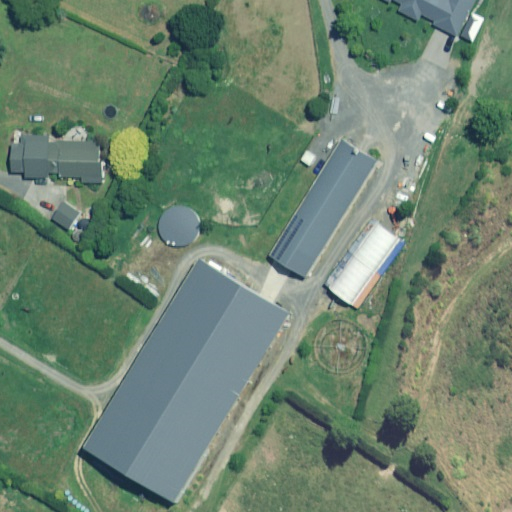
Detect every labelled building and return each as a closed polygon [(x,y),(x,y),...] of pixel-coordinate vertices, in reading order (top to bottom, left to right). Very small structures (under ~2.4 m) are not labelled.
[(383,0),(390,4),(392,0),(403,6),(400,12),(419,22),(422,16),(437,23),(435,27),(458,38),(477,0),(383,0)] [(27,179),(45,179),(45,185),(63,185),(63,179),(103,179),(103,142),(51,142),(51,137),(22,138),(22,145),(13,145),(13,174),(27,174),(27,179)] [(380,164),(344,142),(272,257),(309,280),(380,164)] [(403,152),(393,149),(389,160),(400,163),(403,152)] [(81,215),(65,204),(54,221),(71,231),(81,215)] [(200,235),(201,228),(201,222),(198,216),(194,211),(188,208),(182,206),(175,207),(169,210),(164,214),(161,220),(160,226),(161,233),(163,239),(168,244),(173,247),(180,248),(186,247),(192,245),(197,240),(200,235)] [(407,245),(378,224),(331,290),(360,311),(407,245)] [(291,321),(201,266),(87,453),(177,508),(291,321)]
